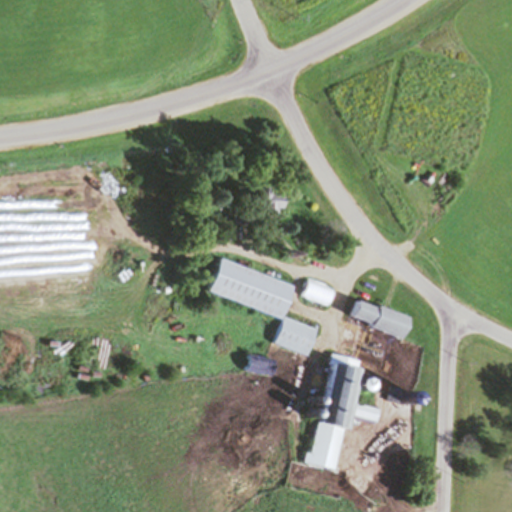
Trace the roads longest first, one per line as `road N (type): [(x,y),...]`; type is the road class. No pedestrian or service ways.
road 1 (residential): [(511,341),(445,304),(343,203),(300,137),(239,0)]
road 2 (secondary): [(399,0),(269,71),(140,110),(0,134)]
road 3 (residential): [(445,304),(440,511)]
